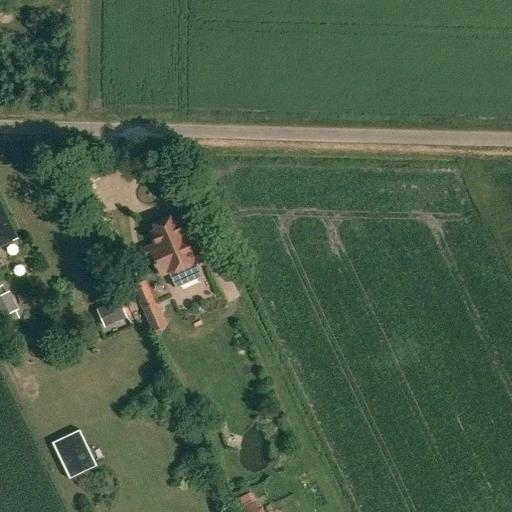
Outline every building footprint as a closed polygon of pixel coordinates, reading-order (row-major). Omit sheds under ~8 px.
[(0,248),(14,241),(0,211),(0,248)] [(170,220),(155,226),(157,230),(151,233),(157,246),(149,249),(155,262),(153,263),(156,271),(158,270),(161,276),(168,272),(176,289),(202,278),(195,261),(206,256),(194,230),(183,234),(177,221),(171,224),(170,220)] [(145,282),(135,287),(144,309),(154,304),(145,282)] [(0,295),(0,310),(3,317),(21,307),(12,289),(0,295)] [(99,308),(107,327),(130,317),(122,299),(99,308)] [(148,370),(160,376),(168,357),(157,352),(148,370)] [(96,468),(79,432),(53,445),(70,481),(96,468)] [(255,511),(265,506),(260,494),(249,499),(255,511)]
